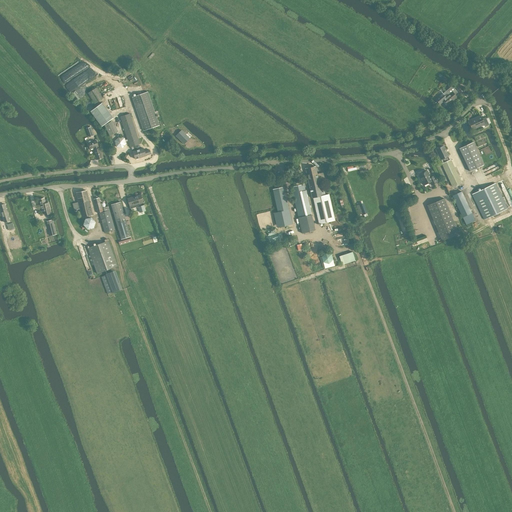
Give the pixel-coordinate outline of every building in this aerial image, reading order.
[(437,101),(435,103),(437,106),(439,104),(440,104),(444,101),(448,105),(457,97),(455,95),(455,94),(457,92),(452,86),(443,94),(443,93),(435,99),(437,101)] [(97,87),(88,93),(95,104),(104,98),(97,87)] [(148,92),(133,97),(132,97),(144,130),(159,125),(148,92)] [(102,103),(90,111),(96,119),(108,110),(102,103)] [(120,117),(127,139),(125,140),(124,138),(118,136),(114,141),(116,147),(122,148),(126,144),(126,142),(128,141),(130,147),(131,147),(132,149),(134,149),(135,151),(133,151),(135,159),(146,156),(146,155),(151,154),(149,149),(144,151),(143,148),(140,149),(138,144),(140,144),(130,113),(120,117)] [(480,115),(477,117),(475,118),(475,117),(468,120),(473,130),(484,125),(485,126),(489,124),(485,117),(482,119),(480,115)] [(112,121),(105,125),(110,135),(118,131),(112,121)] [(175,136),(184,144),(190,139),(181,130),(175,136)] [(90,148),(94,147),(95,149),(94,149),(97,159),(103,157),(99,148),(98,148),(98,146),(96,140),(88,143),(90,148)] [(484,165),(473,142),(459,148),(470,171),(484,165)] [(461,182),(451,160),(451,159),(450,160),(444,146),(436,149),(441,160),(441,159),(443,163),(442,163),(442,164),(452,186),(461,182)] [(108,151),(112,165),(116,163),(112,150),(108,151)] [(316,166),(305,168),(312,198),(314,198),(319,224),(335,220),(329,194),(325,195),(325,191),(322,192),(319,180),(324,178),(323,173),(323,172),(317,174),(316,166)] [(431,177),(427,170),(419,175),(424,185),(430,182),(432,185),(438,182),(434,175),(431,177)] [(495,183),(472,194),(484,219),(507,208),(495,183)] [(284,187),(273,189),(277,208),(277,209),(278,212),(289,209),(289,206),(284,187)] [(82,217),(92,214),(86,190),(76,193),(77,198),(78,202),(73,203),(75,211),(77,211),(77,209),(80,208),(82,217)] [(305,191),(293,193),(299,218),(311,215),(305,191)] [(462,191),(452,196),(462,217),(463,217),(472,213),(462,191)] [(127,198),(130,206),(129,206),(130,209),(136,207),(138,208),(138,207),(140,212),(146,210),(144,205),(140,206),(139,204),(143,202),(141,194),(127,198)] [(44,198),(39,199),(42,211),(44,210),(45,215),(46,214),(51,213),(49,203),(46,204),(44,198)] [(104,211),(104,212),(99,213),(105,232),(115,230),(109,210),(108,206),(103,207),(102,203),(101,204),(99,198),(94,199),(97,213),(104,211)] [(427,205),(442,241),(459,234),(444,198),(427,205)] [(121,202),(111,205),(122,239),(131,237),(121,202)] [(85,219),(83,225),(88,229),(94,228),(95,222),(91,217),(85,219)] [(53,219),(47,221),(50,235),(57,234),(53,219)] [(7,220),(0,222),(0,226),(1,230),(2,230),(4,236),(11,233),(13,238),(18,237),(15,228),(10,230),(10,228),(9,225),(7,220)] [(137,242),(156,237),(153,225),(141,229),(140,226),(133,228),(137,242)] [(88,248),(97,273),(118,266),(108,240),(88,248)] [(353,252),(339,256),(342,265),(355,260),(353,252)] [(106,275),(102,277),(108,294),(112,292),(106,275)]
